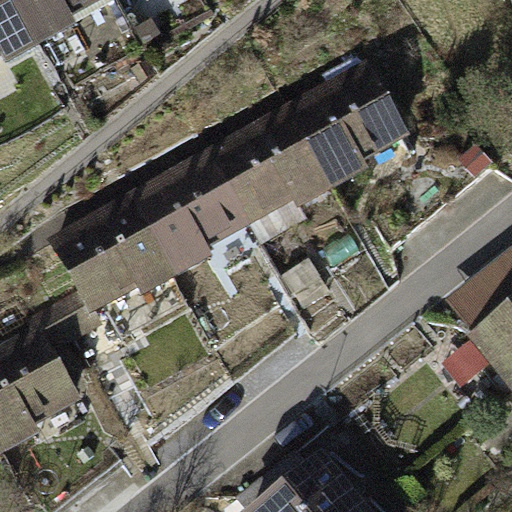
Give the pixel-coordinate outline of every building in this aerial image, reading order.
[(0,0),(0,59),(107,0),(0,0)] [(127,226),(84,250),(99,277),(123,321),(432,151),(392,79),(341,108),(262,152),(193,190),(127,226)] [(49,347),(57,364),(126,327),(123,321),(99,277),(31,313),(49,347)] [(511,329),(478,357),(511,399),(511,329)] [(0,467),(88,422),(57,364),(49,347),(0,372),(0,467)] [(256,511),(371,511),(366,504),(326,455),(256,511)]
